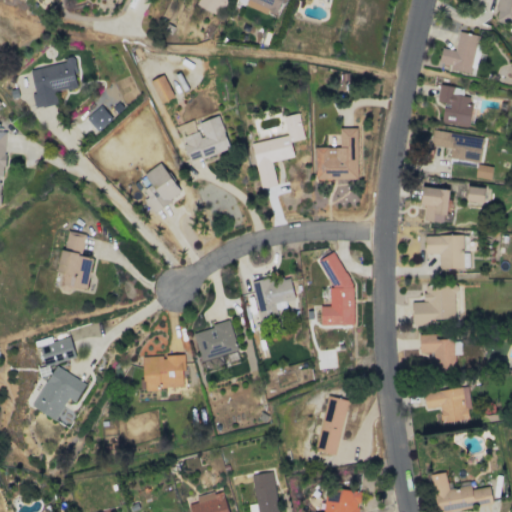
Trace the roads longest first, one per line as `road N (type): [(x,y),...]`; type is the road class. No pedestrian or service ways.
road 1 (residential): [(406,511),(381,311),(383,233),(394,123),(423,0)]
road 2 (residential): [(383,233),(271,237),(217,257),(179,284)]
